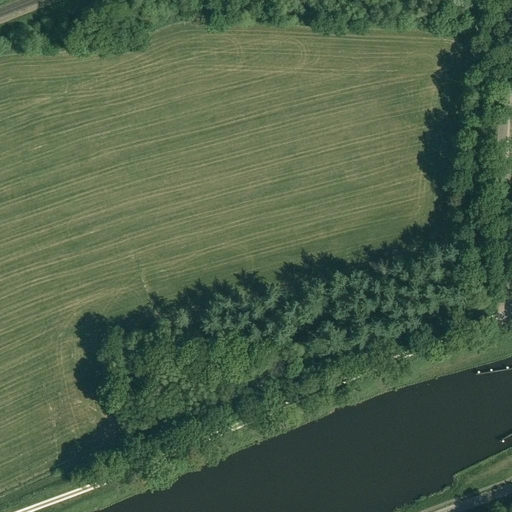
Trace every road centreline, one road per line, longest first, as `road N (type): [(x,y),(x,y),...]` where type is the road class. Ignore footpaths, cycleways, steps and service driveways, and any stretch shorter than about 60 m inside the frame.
road 1 (unclassified): [(165,457),(511,313)]
road 2 (unclassified): [(504,235),(501,153),(511,37)]
road 3 (track): [(43,511),(165,457)]
